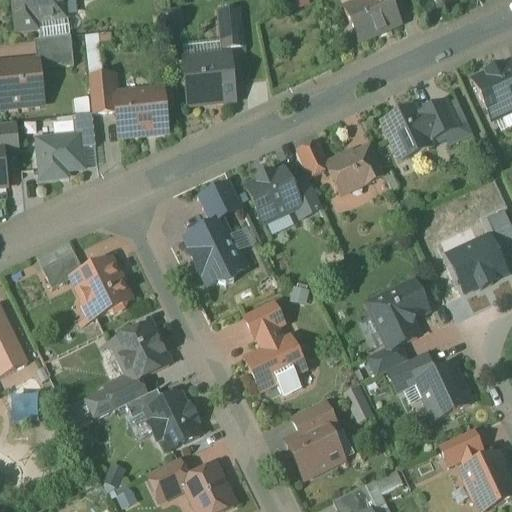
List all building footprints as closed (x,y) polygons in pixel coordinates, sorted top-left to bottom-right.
[(61,0),(12,0),(16,35),(38,32),(37,25),(64,21),(61,0)] [(308,0),(295,0),(287,3),(292,14),(311,7),(308,0)] [(362,0),(364,2),(343,12),(358,46),(401,27),(388,0),(362,0)] [(432,0),(436,10),(457,0),(432,0)] [(239,13),(219,15),(222,51),(242,49),(239,13)] [(97,39),(85,40),(89,82),(101,81),(97,39)] [(70,40),(39,44),(41,61),(38,65),(39,74),(74,70),(70,40)] [(229,58),(183,63),(188,109),(234,104),(229,58)] [(38,65),(0,68),(0,112),(42,108),(39,74),(38,65)] [(511,65),(473,84),(492,124),(511,114),(511,65)] [(89,82),(88,82),(92,118),(116,115),(115,99),(116,98),(114,79),(101,81),(89,82)] [(116,98),(115,99),(116,115),(119,140),(167,135),(162,94),(116,98)] [(415,111),(382,126),(400,165),(433,150),(430,144),(457,132),(445,107),(418,119),(415,111)] [(72,120),(74,140),(75,152),(81,151),(95,150),(92,118),(72,120)] [(0,130),(0,151),(2,151),(2,156),(18,154),(16,129),(0,130)] [(74,140),(37,143),(40,183),(60,181),(66,173),(83,172),(81,151),(75,152),(74,140)] [(318,146),(296,157),(307,182),(328,172),(326,167),(327,166),(318,146)] [(385,179),(372,150),(361,155),(375,184),(385,179)] [(361,155),(352,159),(350,155),(327,166),(326,167),(328,172),(341,199),(375,184),(361,155)] [(258,185),(245,192),(263,228),(295,212),(300,210),(290,190),(283,174),(271,180),(270,176),(257,183),(258,185)] [(322,213),(307,182),(290,190),(300,210),(295,212),(300,223),(322,213)] [(230,186),(197,202),(208,224),(240,208),(230,186)] [(511,232),(503,214),(486,222),(501,253),(511,248),(511,232)] [(221,225),(185,242),(209,290),(217,286),(225,289),(234,285),(237,276),(245,272),(221,225)] [(487,239),(446,258),(464,298),(505,280),(487,239)] [(74,257),(42,273),(52,294),(74,283),(73,281),(83,276),(74,257)] [(83,276),(73,281),(74,283),(85,306),(91,308),(97,321),(109,316),(114,317),(124,313),(126,307),(129,305),(122,291),(123,288),(118,278),(115,277),(109,264),(83,276)] [(414,287),(369,309),(389,353),(390,354),(401,349),(417,341),(411,328),(414,321),(427,315),(414,287)] [(308,294),(295,291),(292,302),(305,305),(308,294)] [(273,310),(245,323),(255,343),(257,342),(276,333),(283,329),(273,310)] [(0,381),(27,368),(0,314),(0,381)] [(150,329),(113,347),(129,382),(132,387),(139,384),(169,369),(150,329)] [(282,346),(276,333),(257,342),(263,355),(245,364),(261,396),(277,388),(280,387),(277,381),(289,375),(292,381),(295,380),(305,375),(289,342),(282,346)] [(401,349),(390,354),(389,353),(368,363),(376,380),(393,373),(408,365),(401,349)] [(408,365),(393,373),(403,394),(413,389),(410,383),(432,373),(425,358),(408,365)] [(452,368),(416,385),(434,425),(470,408),(452,368)] [(289,375),(277,381),(280,387),(277,388),(283,399),(300,390),(295,380),(292,381),(289,375)] [(139,384),(132,387),(129,382),(106,393),(116,414),(146,399),(139,384)] [(370,420),(357,393),(346,399),(359,425),(370,420)] [(146,399),(116,414),(116,415),(125,410),(132,424),(147,416),(146,415),(164,407),(157,394),(146,399)] [(164,407),(146,415),(147,416),(153,428),(149,430),(157,445),(160,443),(167,456),(200,440),(193,427),(197,425),(189,410),(186,412),(179,399),(164,407)] [(323,406),(291,422),(300,440),(325,427),(331,438),(338,434),(323,406)] [(300,440),(286,447),(304,483),(334,469),(329,459),(339,455),(331,438),(325,427),(300,440)] [(472,435),(439,450),(449,471),(461,465),(465,472),(482,464),(479,457),(482,456),(472,435)] [(465,472),(462,474),(468,489),(470,488),(476,501),(475,502),(479,511),(490,511),(511,502),(511,487),(498,457),(482,464),(465,472)] [(179,464),(147,479),(157,500),(178,490),(175,484),(186,479),(179,464)] [(215,471),(182,486),(194,511),(230,511),(234,510),(215,471)] [(375,511),(365,490),(332,506),(335,511),(375,511)]
